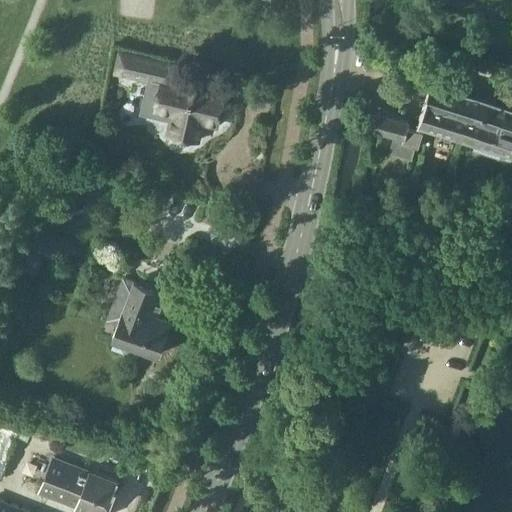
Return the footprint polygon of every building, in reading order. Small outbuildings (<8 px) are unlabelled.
[(124,53),(119,76),(148,83),(149,78),(173,84),(178,66),(124,53)] [(225,96),(149,79),(141,112),(172,120),(169,134),(198,141),(203,121),(219,125),(225,96)] [(511,107),(432,82),(418,124),(499,149),(498,153),(500,154),(499,158),(510,161),(511,154),(511,107)] [(410,119),(380,111),(376,127),(392,132),(391,137),(394,138),(390,153),(412,159),(417,144),(420,145),(424,130),(408,126),(410,119)] [(114,138),(104,136),(100,149),(114,154),(117,144),(114,138)] [(63,243),(32,231),(25,248),(57,261),(63,243)] [(449,243),(434,238),(430,252),(446,256),(449,243)] [(170,294),(125,276),(108,320),(119,324),(114,338),(115,339),(112,347),(125,352),(128,344),(158,356),(172,321),(161,316),(170,294)] [(0,477),(15,441),(0,435),(0,477)] [(107,511),(120,481),(55,456),(41,492),(78,507),(77,507),(89,511),(107,511)] [(35,511),(0,498),(0,511),(35,511)]
